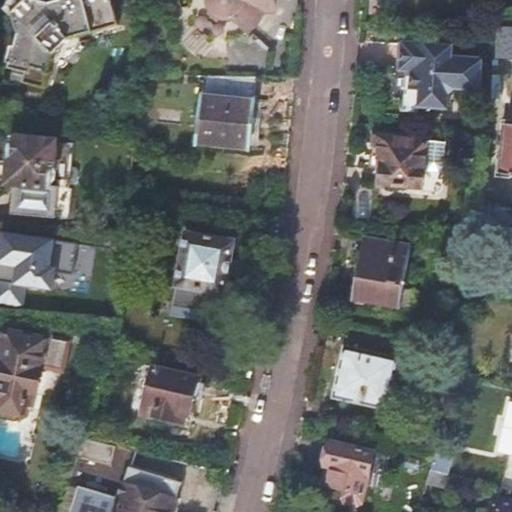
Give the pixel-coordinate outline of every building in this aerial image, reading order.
[(12,45),(7,61),(12,62),(10,67),(14,68),(13,71),(26,75),(24,81),(45,87),(55,55),(73,38),(120,25),(113,0),(58,0),(51,2),(44,0),(12,0),(12,2),(9,6),(14,13),(19,34),(16,45),(12,45)] [(211,0),(212,9),(222,18),(234,16),(249,31),(252,27),(255,24),(257,21),(261,16),(264,11),(272,10),(272,7),(275,6),(274,0),(211,0)] [(499,17),(498,58),(511,58),(511,18),(501,19),(501,17),(499,17)] [(401,70),(407,71),(412,72),(409,106),(419,107),(448,109),(449,94),(456,89),(480,91),(480,90),(483,60),(477,60),(452,57),(453,47),(403,42),(401,70)] [(258,78),(205,77),(197,143),(250,149),(258,78)] [(511,123),(506,123),(500,173),(511,173),(511,123)] [(378,136),(375,156),(385,157),(383,169),(382,171),(381,173),(381,176),(382,178),(382,182),(383,182),(383,184),(424,187),(423,193),(435,194),(437,194),(438,194),(439,193),(441,193),(442,192),(443,191),(444,190),(444,189),(445,187),(445,186),(446,171),(440,170),(441,156),(447,156),(448,142),(429,140),(378,136)] [(12,137),(7,184),(52,189),(56,141),(12,137)] [(0,300),(29,302),(29,286),(57,288),(60,233),(0,230),(0,300)] [(187,232),(172,316),(220,324),(234,241),(187,232)] [(364,236),(352,298),(400,307),(411,245),(364,236)] [(66,239),(65,266),(77,267),(78,240),(66,239)] [(0,385),(3,386),(0,397),(0,407),(2,408),(1,410),(4,415),(15,417),(20,414),(20,412),(24,413),(29,391),(37,393),(49,338),(11,329),(4,333),(2,343),(0,343),(0,385)] [(344,347),(333,395),(387,407),(398,359),(344,347)] [(156,367),(145,414),(184,424),(187,411),(189,412),(197,377),(156,367)] [(83,437),(77,456),(110,464),(115,445),(83,437)] [(327,463),(322,484),(339,488),(337,498),(340,503),(359,508),(363,505),(376,453),(332,443),(331,446),(327,448),(324,460),(327,463)] [(434,457),(431,470),(447,475),(450,461),(434,457)] [(172,511),(182,482),(130,466),(120,498),(79,484),(69,511),(172,511)] [(511,511),(511,502),(496,498),(492,511),(511,511)]
